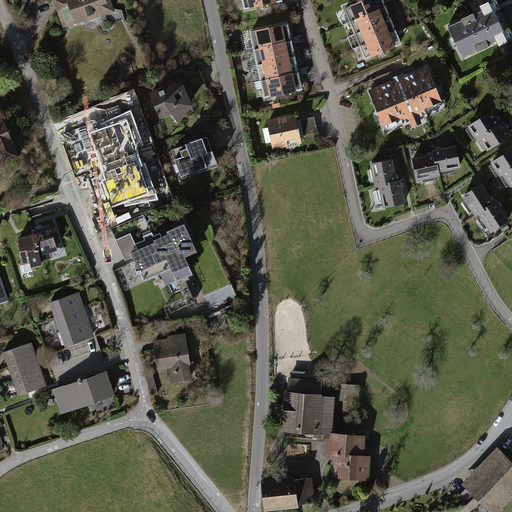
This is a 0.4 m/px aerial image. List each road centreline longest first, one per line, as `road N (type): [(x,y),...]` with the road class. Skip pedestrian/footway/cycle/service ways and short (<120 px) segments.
road 1 (residential): [(209,0),(250,202),(260,304),(254,511)]
road 2 (residential): [(301,0),(362,239),(446,214),(511,321)]
road 3 (residential): [(144,414),(109,279),(0,7)]
road 4 (residential): [(511,407),(453,469),(349,511)]
road 5 (residential): [(144,414),(0,470)]
road 6 (residential): [(228,511),(144,414)]
